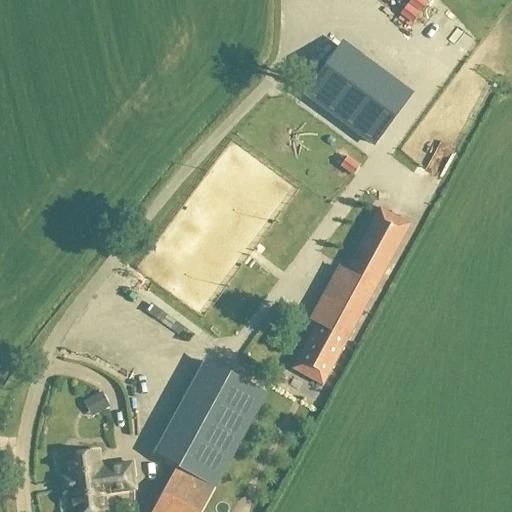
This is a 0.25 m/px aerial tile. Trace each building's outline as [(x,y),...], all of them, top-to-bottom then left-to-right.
[(404,100),(338,51),(304,97),(370,147),(404,100)] [(357,170),(342,159),(335,172),(351,182),(357,170)] [(316,326),(292,371),(322,388),(409,227),(379,211),(345,273),(340,271),(312,324),(316,326)] [(199,511),(263,396),(209,366),(159,458),(178,469),(154,511),(199,511)] [(87,400),(93,417),(110,410),(104,394),(87,400)] [(70,511),(101,511),(105,511),(103,496),(134,492),(131,466),(99,470),(97,454),(63,459),(66,478),(57,479),(60,499),(69,498),(70,511)]
